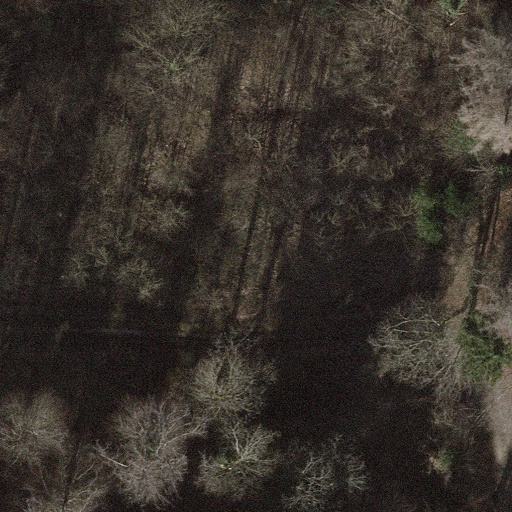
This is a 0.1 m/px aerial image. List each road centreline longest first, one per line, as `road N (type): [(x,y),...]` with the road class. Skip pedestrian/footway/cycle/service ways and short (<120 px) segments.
road 1 (track): [(511,466),(505,428),(475,384),(420,341),(338,327),(0,326)]
road 2 (track): [(511,206),(461,256),(420,341)]
